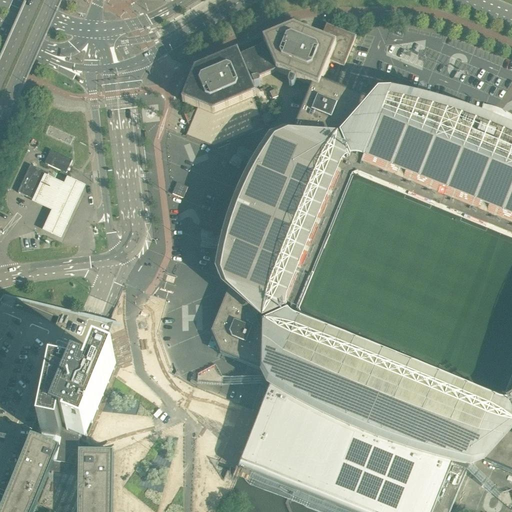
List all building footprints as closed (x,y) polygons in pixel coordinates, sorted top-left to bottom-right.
[(265,373),(266,370),(275,373),(271,382),(274,383),(262,413),(241,464),(242,464),(240,468),(241,469),(347,511),(450,511),(468,469),(471,463),(473,464),(477,455),(485,459),(484,462),(511,473),(511,140),(505,137),(509,128),(506,126),(503,124),(500,123),(497,121),(494,120),(491,119),(487,118),(484,117),(481,116),(477,125),(457,119),(448,116),(439,113),(430,110),(421,108),(416,107),(403,104),(394,102),(387,99),(382,111),(373,107),(375,104),(322,82),(330,62),(344,67),(356,38),(327,26),(321,39),(294,28),(263,41),(266,46),(239,57),(238,54),(195,72),(182,103),(197,109),(197,110),(190,113),(193,119),(186,136),(214,147),(229,141),(254,131),(250,121),(260,117),(254,103),(252,99),(256,97),(250,83),(277,72),(290,77),(305,84),(312,87),(290,139),(294,141),(290,150),(287,148),(271,142),(267,148),(263,154),(259,160),(256,166),(252,173),(249,179),(246,185),(243,192),(240,198),(237,205),(234,212),(232,218),(230,225),(227,232),(225,239),(224,246),(222,253),(220,259),(219,267),(218,274),(236,282),(233,290),(230,289),(211,333),(221,355),(265,373)] [(275,90),(273,91),(270,92),(273,99),(278,97),(275,90)] [(240,148),(234,158),(252,168),(258,159),(240,148)] [(52,149),(45,163),(67,173),(73,159),(52,149)] [(65,239),(85,184),(67,177),(65,183),(44,175),(46,171),(30,165),(18,195),(53,208),(44,231),(65,239)] [(174,192),(180,195),(183,189),(176,186),(174,192)] [(203,236),(202,247),(222,249),(223,238),(203,236)] [(241,464),(262,413),(252,409),(252,410),(192,386),(170,373),(137,353),(117,341),(116,340),(119,339),(113,324),(99,320),(81,316),(3,296),(0,300),(0,511),(34,511),(38,504),(52,511),(218,511),(224,499),(228,501),(237,477),(241,469),(240,468),(242,464),(241,464)]
